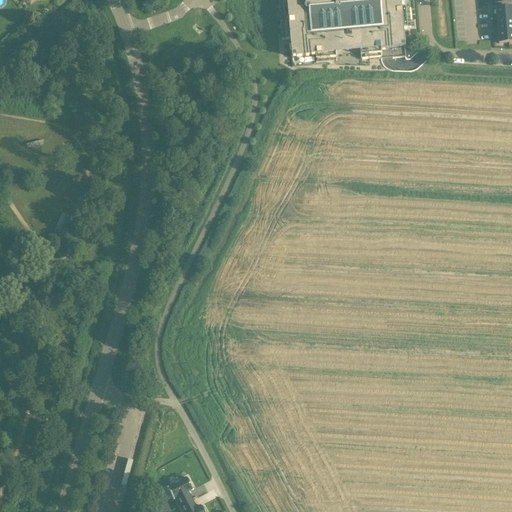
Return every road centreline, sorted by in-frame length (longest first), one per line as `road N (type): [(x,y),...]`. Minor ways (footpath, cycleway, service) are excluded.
road 1 (unclassified): [(168,393),(156,340),(243,143),(255,96),(249,67),(203,0)]
road 2 (tertiary): [(94,383),(142,204),(145,124),(126,32)]
road 3 (unclassified): [(168,393),(231,511)]
road 4 (tertiary): [(59,511),(94,383)]
